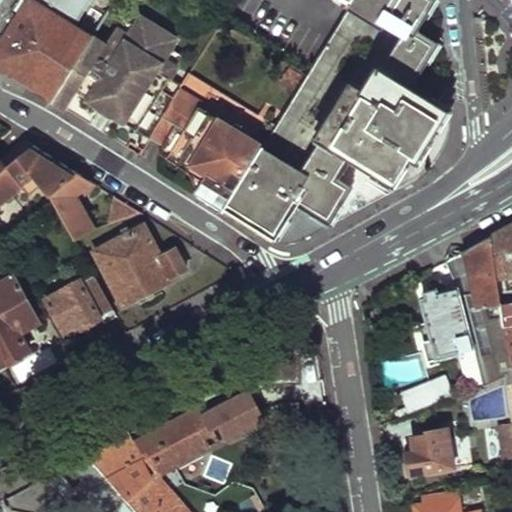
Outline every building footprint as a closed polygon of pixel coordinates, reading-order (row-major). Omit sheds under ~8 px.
[(0,0),(0,67),(53,101),(92,39),(71,27),(88,0),(0,0)] [(207,9),(193,0),(164,0),(216,32),(221,25),(204,14),(207,9)] [(397,36),(406,42),(418,30),(436,0),(355,0),(352,6),(348,12),(383,33),(385,29),(397,36)] [(79,94),(149,140),(177,95),(181,88),(170,81),(177,70),(164,62),(175,44),(139,23),(129,40),(115,32),(109,44),(96,36),(68,82),(72,82),(78,86),(81,90),(79,94)] [(297,172),(261,150),(220,212),(272,241),(294,202),(324,220),(327,215),(341,193),(327,185),(344,156),(374,174),(392,185),(408,158),(417,164),(449,111),(412,89),(440,44),(418,30),(406,42),(397,36),(365,89),(348,78),(310,140),(315,143),(297,172)] [(55,103),(68,112),(79,94),(81,90),(78,86),(72,82),(68,82),(55,103)] [(181,88),(177,95),(254,144),(258,137),(181,88)] [(254,144),(177,95),(149,140),(204,176),(191,193),(220,212),(261,150),(254,144)] [(0,205),(21,189),(33,179),(41,188),(49,200),(50,199),(79,175),(34,147),(7,168),(0,160),(0,205)] [(50,199),(75,241),(96,229),(79,197),(94,185),(79,175),(50,199)] [(33,179),(21,189),(29,198),(41,188),(33,179)] [(294,202),(272,241),(279,244),(290,244),(297,240),(323,228),(324,220),(294,202)] [(120,208),(127,212),(130,207),(123,203),(120,208)] [(511,225),(510,227),(491,237),(496,282),(511,278),(511,225)] [(147,228),(96,255),(127,310),(177,283),(176,280),(182,277),(189,273),(178,253),(165,260),(147,228)] [(496,282),(491,237),(483,241),(485,257),(445,261),(453,281),(457,290),(478,363),(483,380),(508,369),(507,367),(500,309),(496,282)] [(485,257),(483,241),(467,250),(445,261),(485,257)] [(46,300),(64,334),(80,325),(82,330),(96,322),(102,319),(101,317),(114,310),(94,276),(83,283),(82,280),(46,300)] [(0,361),(2,366),(28,352),(19,333),(28,328),(37,324),(13,278),(0,284),(0,361)] [(446,283),(448,292),(457,290),(453,281),(446,283)] [(478,363),(457,290),(448,292),(424,300),(431,324),(440,359),(462,351),(463,357),(467,367),(478,363)] [(511,365),(511,306),(500,309),(507,367),(511,365)] [(440,359),(431,324),(422,327),(435,367),(463,357),(462,351),(440,359)] [(467,367),(474,384),(483,380),(478,363),(467,367)] [(449,395),(441,376),(403,393),(409,405),(400,409),(402,417),(449,395)] [(249,388),(202,413),(221,448),(269,425),(249,388)] [(202,413),(198,407),(179,417),(136,441),(155,478),(221,448),(202,413)] [(511,454),(511,418),(496,422),(491,435),(494,462),(511,454)] [(452,463),(445,424),(422,428),(423,433),(404,437),(407,451),(402,452),(408,473),(452,463)] [(128,445),(123,436),(84,456),(132,511),(182,511),(155,478),(136,441),(128,445)] [(132,511),(84,456),(76,461),(66,466),(106,511),(132,511)] [(68,487),(55,472),(42,479),(56,496),(68,487)] [(480,511),(480,509),(460,511),(457,492),(424,496),(425,503),(413,505),(414,511),(480,511)] [(288,494),(266,507),(269,511),(295,511),(298,510),(288,494)]
